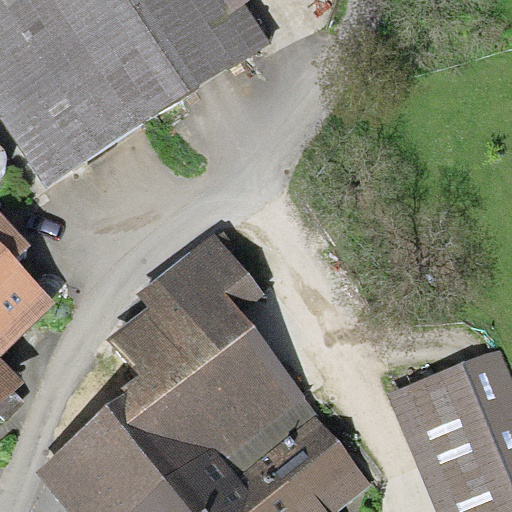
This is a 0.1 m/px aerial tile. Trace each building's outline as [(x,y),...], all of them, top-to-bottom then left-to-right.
[(0,0),(0,103),(55,188),(267,51),(243,14),(265,0),(0,0)] [(269,511),(232,464),(313,400),(251,319),(271,303),(228,248),(156,304),(165,315),(125,347),(164,397),(55,481),(78,511),(269,511)] [(0,257),(0,426),(29,398),(3,373),(60,317),(0,257)] [(511,511),(511,374),(502,348),(390,393),(437,511),(511,511)] [(278,511),(374,511),(385,504),(349,458),(278,511)]
